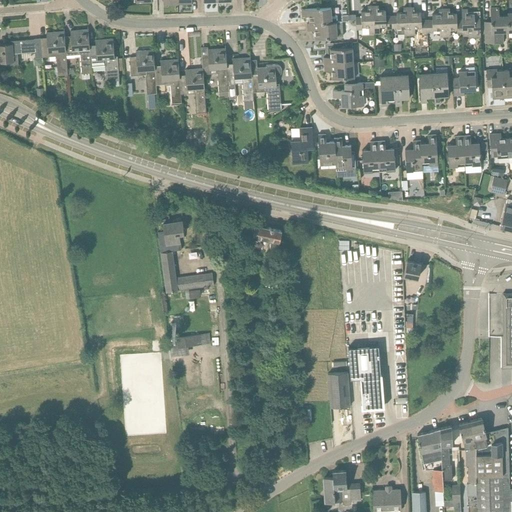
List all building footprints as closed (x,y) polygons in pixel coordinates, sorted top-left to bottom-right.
[(361,17),(356,18),(356,21),(356,30),(362,30),(362,27),(369,27),(370,34),(374,34),(373,6),(368,6),(368,11),(361,12),(361,17)] [(386,28),(392,28),(391,17),(386,17),(385,11),(378,11),(378,6),(373,6),(374,34),(380,34),(380,27),(386,27),(386,28)] [(414,7),(409,8),(410,35),(415,35),(415,27),(422,27),(422,33),(427,33),(427,21),(421,21),(421,12),(414,12),(414,7)] [(309,24),(331,22),(335,22),(335,21),(338,21),(337,15),(335,14),(331,14),(331,8),(301,10),(302,17),(309,16),(309,24)] [(404,36),(410,35),(409,8),(403,8),(403,13),(396,13),(396,16),(391,17),(392,28),(397,28),(397,34),(404,34),(404,36)] [(484,22),(485,43),(503,43),(503,32),(508,32),(507,16),(499,16),(499,8),(490,8),(491,22),(484,22)] [(440,38),(445,37),(444,9),(439,9),(439,14),(432,15),(432,20),(427,21),(427,33),(433,33),(433,30),(440,30),(440,38)] [(457,32),(462,32),(462,19),(457,19),(456,14),(449,14),(449,9),(444,9),(445,37),(450,37),(450,30),(457,29),(457,32)] [(481,33),(480,33),(479,33),(478,26),(480,18),(474,19),(474,15),(467,15),(467,10),(461,10),(462,19),(462,32),(463,32),(463,38),(481,38),(481,33)] [(331,22),(309,24),(307,24),(307,31),(314,31),(315,39),(336,38),(335,22),(331,22)] [(91,72),(91,66),(90,63),(91,63),(90,49),(88,27),(87,27),(88,30),(70,31),(71,39),(65,39),(66,55),(72,54),(72,55),(81,54),(82,72),(91,72)] [(66,55),(65,39),(64,28),(64,34),(56,34),(56,32),(46,33),(47,41),(41,41),(41,38),(42,57),(56,56),(57,74),(66,73),(65,55),(66,55)] [(35,58),(42,57),(41,38),(40,38),(41,41),(35,42),(34,39),(10,41),(10,44),(0,44),(0,62),(10,62),(11,65),(18,65),(17,54),(35,52),(35,58)] [(90,63),(91,66),(105,65),(106,81),(119,80),(117,56),(114,56),(113,41),(105,42),(105,39),(95,40),(96,48),(90,49),(91,63),(90,63)] [(217,69),(219,93),(228,92),(228,86),(227,67),(227,65),(225,45),(225,46),(225,51),(218,51),(217,49),(208,50),(208,58),(202,58),(202,55),(201,55),(202,69),(203,74),(209,74),(209,70),(217,69)] [(156,84),(155,69),(153,47),(153,53),(146,53),(145,51),(136,52),(136,60),(130,60),(130,57),(129,57),(130,75),(137,75),(137,76),(145,75),(147,93),(157,92),(156,84)] [(413,51),(413,57),(428,56),(428,47),(410,48),(411,51),(413,51)] [(346,48),(330,49),(330,57),(323,58),(324,65),(353,63),(352,48),(346,48)] [(179,78),(178,57),(177,57),(178,62),(170,62),(170,60),(160,61),(161,69),(155,69),(156,84),(163,83),(162,79),(170,78),(171,101),(171,103),(181,103),(181,100),(180,92),(179,78)] [(384,67),(383,57),(374,57),(374,67),(384,67)] [(235,85),(235,82),(242,82),(244,101),(253,101),(253,93),(252,77),(250,60),(245,60),(242,60),(242,58),(232,59),(233,67),(227,67),(228,86),(235,85)] [(331,71),(332,79),(354,78),(353,63),(324,65),(324,72),(331,71)] [(253,93),(267,91),(269,112),(281,111),(279,84),(276,84),(276,77),(279,76),(281,73),(282,70),(281,67),(278,65),(275,64),(266,65),(266,67),(257,68),(258,76),(252,77),(253,93)] [(511,68),(507,69),(508,71),(497,72),(497,70),(486,70),(487,83),(491,83),(492,97),(500,97),(500,95),(504,95),(504,98),(504,95),(509,95),(509,96),(511,95),(511,68)] [(194,88),(196,110),(196,113),(204,112),(206,112),(203,74),(202,69),(195,69),(185,70),(186,77),(179,78),(180,92),(187,92),(186,88),(194,88)] [(452,79),(454,95),(460,95),(460,91),(476,90),(475,70),(458,72),(459,79),(452,79)] [(433,74),(434,97),(435,103),(441,103),(440,96),(449,96),(447,73),(433,74)] [(434,97),(433,74),(419,75),(420,102),(427,102),(426,97),(434,97)] [(394,76),(395,99),(395,106),(402,105),(401,99),(409,98),(408,75),(394,76)] [(395,99),(394,76),(380,77),(381,105),(388,104),(387,100),(395,99)] [(341,106),(360,105),(363,105),(362,89),(375,88),(374,82),(362,83),(362,84),(344,85),(344,90),(333,91),(333,98),(341,97),(341,106)] [(253,101),(244,101),(244,109),(254,109),(253,101)] [(312,147),(312,128),(299,128),(299,141),(290,141),(291,164),(308,163),(307,148),(312,147)] [(335,164),(334,142),(326,142),(326,134),(318,135),(319,165),(335,164)] [(508,156),(507,139),(501,139),(501,135),(498,135),(498,134),(489,134),(491,157),(497,156),(497,157),(508,156)] [(420,144),(422,164),(437,164),(436,135),(428,135),(429,143),(421,144),(420,144)] [(448,166),(464,165),(463,136),(455,136),(456,144),(447,145),(448,166)] [(470,136),(463,136),(464,165),(480,164),(479,143),(471,144),(470,136)] [(352,168),(351,146),(342,146),(342,138),(334,139),(334,142),(335,164),(335,169),(352,168)] [(385,141),(377,142),(379,171),(395,170),(394,148),(385,149),(385,141)] [(413,149),(405,150),(405,171),(421,170),(421,164),(422,164),(420,144),(421,144),(420,141),(413,141),(413,149)] [(363,172),(379,171),(377,142),(370,142),(370,150),(362,151),(363,172)] [(504,195),(507,180),(494,177),(490,191),(504,195)] [(511,206),(505,205),(500,226),(511,229),(511,206)] [(158,232),(160,244),(172,242),(180,241),(179,233),(184,233),(182,220),(163,223),(164,231),(158,232)] [(269,247),(271,248),(277,249),(281,230),(255,224),(252,237),(264,240),(264,238),(267,239),(267,241),(270,242),(269,247)] [(339,241),(339,249),(349,249),(349,241),(339,241)] [(166,290),(167,292),(213,286),(212,273),(177,278),(176,276),(173,251),(172,242),(160,244),(166,290)] [(416,278),(421,263),(407,259),(403,274),(416,278)] [(489,293),(489,335),(501,335),(501,366),(511,365),(511,296),(503,296),(503,294),(503,293),(489,293)] [(169,340),(170,348),(201,344),(210,343),(209,334),(200,335),(169,340)] [(379,345),(348,348),(350,379),(360,378),(362,403),(361,403),(362,409),(384,407),(382,375),(381,375),(379,345)] [(350,406),(350,405),(348,372),(327,373),(330,407),(350,406)] [(482,418),(470,421),(476,446),(476,460),(476,468),(476,483),(476,495),(476,511),(509,511),(509,489),(509,488),(507,428),(485,433),(482,418)] [(470,421),(459,424),(462,441),(465,449),(469,449),(470,450),(470,463),(470,468),(467,468),(468,483),(476,483),(476,468),(476,460),(476,446),(470,421)] [(440,428),(441,448),(441,460),(442,470),(443,477),(443,480),(452,479),(451,465),(449,465),(448,445),(452,445),(451,426),(440,428)] [(429,432),(417,434),(417,436),(423,464),(441,460),(441,448),(440,428),(429,432)] [(351,503),(351,501),(360,500),(359,483),(349,484),(350,486),(347,486),(346,471),(332,471),(333,477),(323,477),(325,502),(342,501),(342,504),(345,505),(349,505),(351,503)] [(468,483),(467,483),(467,495),(476,495),(476,483),(468,483)] [(460,484),(451,485),(452,500),(460,500),(460,484)] [(385,490),(372,490),(373,510),(373,511),(391,511),(392,509),(399,509),(401,509),(400,489),(392,490),(385,490)] [(444,499),(443,491),(435,491),(435,506),(444,506),(444,500),(444,499)] [(413,492),(411,492),(411,511),(425,511),(425,492),(421,492),(413,492)]
